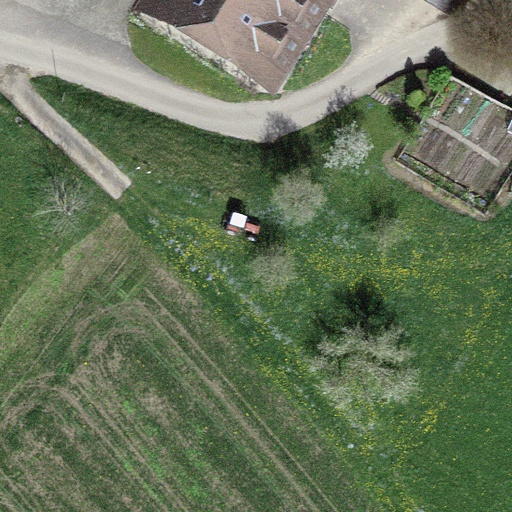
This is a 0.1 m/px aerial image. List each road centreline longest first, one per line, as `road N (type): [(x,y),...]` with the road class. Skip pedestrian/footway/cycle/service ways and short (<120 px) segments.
road 1 (residential): [(375,68),(292,112),(254,119),(0,45)]
road 2 (track): [(129,192),(19,90),(8,47)]
